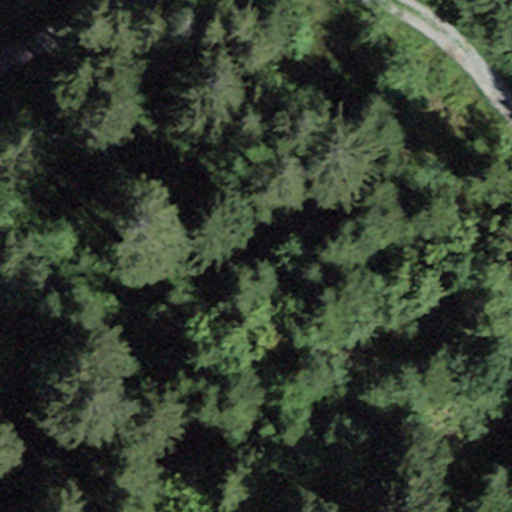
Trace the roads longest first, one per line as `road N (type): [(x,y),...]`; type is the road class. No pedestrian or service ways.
road 1 (track): [(0,62),(173,0)]
road 2 (track): [(382,0),(429,22),(511,98)]
